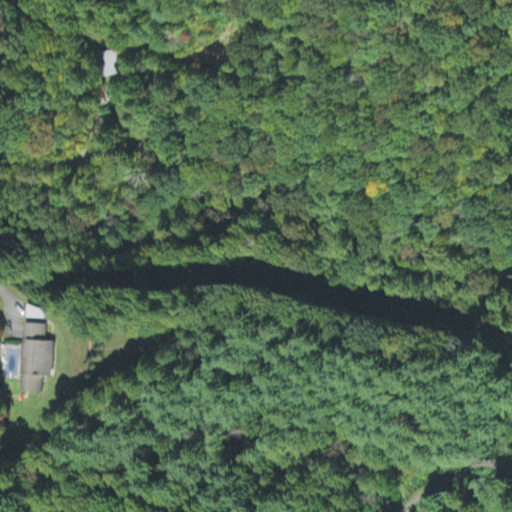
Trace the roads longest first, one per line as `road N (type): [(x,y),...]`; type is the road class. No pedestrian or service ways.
road 1 (residential): [(442,296),(311,241),(261,230),(118,245),(103,238),(99,226),(138,186),(126,98),(109,89),(75,162),(49,174),(0,176),(8,315)]
road 2 (residential): [(511,321),(442,296),(455,206),(483,152),(459,54),(411,0)]
